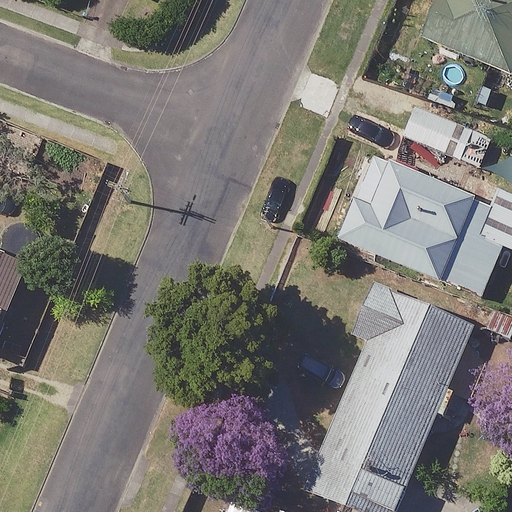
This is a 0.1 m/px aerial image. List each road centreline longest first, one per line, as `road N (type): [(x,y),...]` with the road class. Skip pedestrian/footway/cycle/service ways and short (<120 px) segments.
road 1 (residential): [(233,143),(76,511)]
road 2 (residential): [(0,51),(233,143)]
road 3 (residential): [(292,0),(233,143)]
